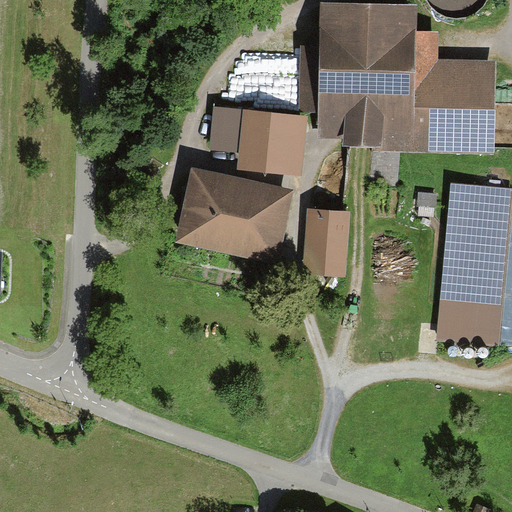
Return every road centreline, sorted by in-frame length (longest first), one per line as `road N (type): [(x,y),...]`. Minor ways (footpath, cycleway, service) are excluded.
road 1 (residential): [(97,0),(66,388)]
road 2 (unclassified): [(66,388),(399,511)]
